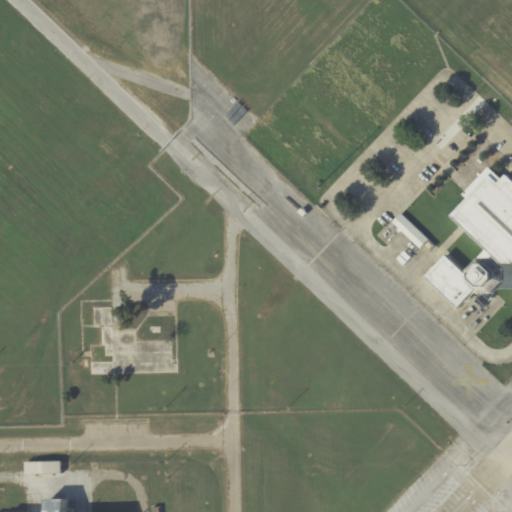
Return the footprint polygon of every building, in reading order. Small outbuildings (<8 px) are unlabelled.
[(499,175),(501,177),(500,178),(502,180),(507,175),(511,179),(511,327),(502,327),(489,315),(489,302),(500,290),(506,289),(511,283),(511,265),(507,270),(493,256),(471,279),(479,287),(476,291),(477,292),(466,303),(465,302),(458,309),(426,278),(447,256),(448,257),(450,255),(453,257),(451,259),(465,273),(487,250),(465,229),(464,230),(460,226),(460,225),(452,217),(468,199),(464,194),(490,167),(499,175)] [(326,190),(323,187),(329,182),(332,185),(326,190)] [(356,195),(350,189),(354,185),(360,191),(356,195)] [(401,214),(429,240),(421,249),(393,223),(401,214)] [(112,316),(112,325),(94,326),(93,308),(112,308),(112,316)] [(62,471),(62,474),(26,474),(26,463),(62,462),(62,471)] [(51,511),(51,500),(71,499),(71,511),(51,511)]
